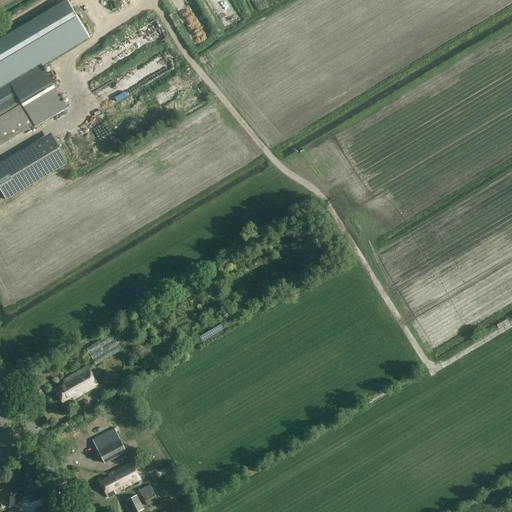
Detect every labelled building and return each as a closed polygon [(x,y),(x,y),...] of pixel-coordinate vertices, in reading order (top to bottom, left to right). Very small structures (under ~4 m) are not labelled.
[(0,145),(66,106),(41,64),(89,36),(68,1),(0,41),(0,145)] [(113,56),(124,51),(121,44),(110,49),(113,56)] [(152,60),(160,75),(175,67),(165,49),(158,53),(160,56),(152,60)] [(0,189),(6,200),(68,163),(51,133),(0,163),(0,189)] [(119,348),(113,337),(90,349),(95,360),(119,348)] [(73,399),(98,385),(87,367),(63,381),(64,384),(55,389),(62,402),(72,397),(73,399)] [(106,402),(121,392),(116,384),(102,393),(106,402)] [(71,411),(77,407),(73,401),(68,405),(71,411)] [(105,463),(126,452),(114,429),(92,440),(105,463)] [(120,489),(140,479),(132,463),(108,475),(108,474),(98,479),(108,498),(116,494),(113,490),(119,487),(120,489)] [(27,497),(35,493),(25,475),(9,484),(11,486),(1,492),(9,507),(22,500),(21,498),(26,495),(27,497)] [(147,507),(158,500),(152,491),(142,497),(147,507)] [(130,511),(138,511),(144,509),(136,495),(125,501),(130,511)]
